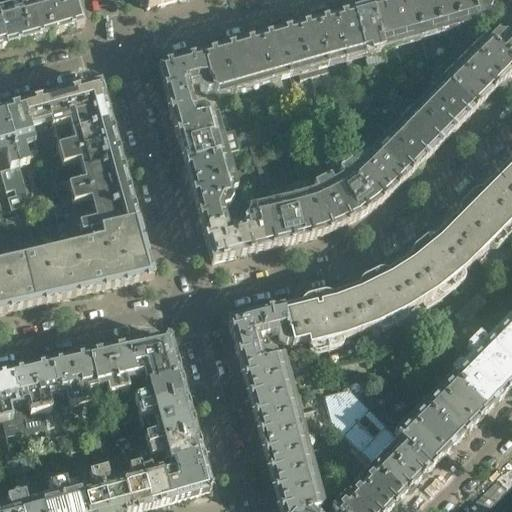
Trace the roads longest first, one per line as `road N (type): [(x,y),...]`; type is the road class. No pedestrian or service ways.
road 1 (residential): [(193,304),(334,268),(388,241),(511,115)]
road 2 (residential): [(193,304),(122,49)]
road 3 (residential): [(239,511),(193,304)]
road 4 (residential): [(0,350),(193,304)]
road 5 (residential): [(293,0),(122,49)]
road 6 (residential): [(0,84),(122,49)]
road 7 (residential): [(511,422),(421,511)]
